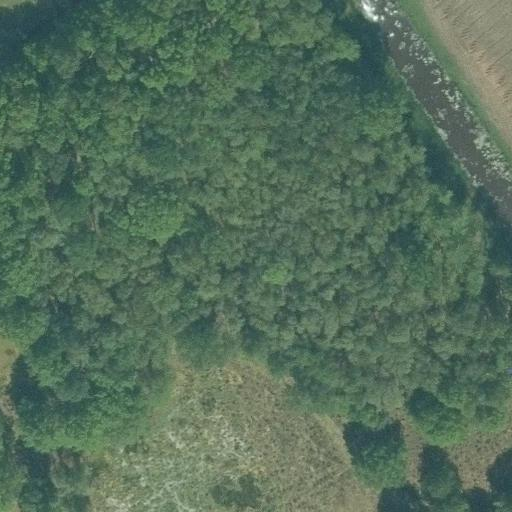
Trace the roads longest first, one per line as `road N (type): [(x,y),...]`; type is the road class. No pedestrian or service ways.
road 1 (track): [(441,511),(385,504),(350,486),(244,367),(222,357),(48,372),(5,356)]
road 2 (track): [(329,0),(511,270)]
